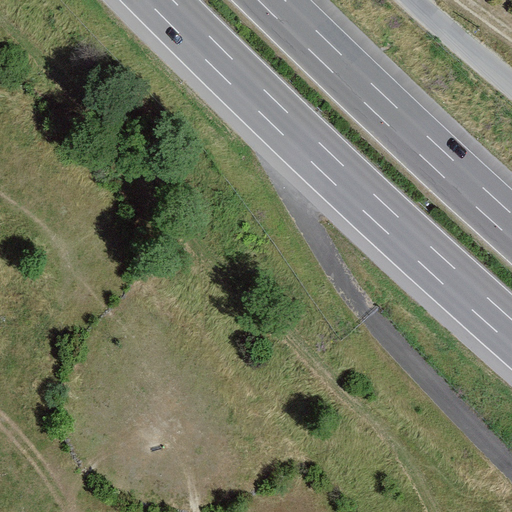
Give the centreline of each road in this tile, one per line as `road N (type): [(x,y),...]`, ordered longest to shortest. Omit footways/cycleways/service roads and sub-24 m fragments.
road 1 (motorway): [(159,0),(511,332)]
road 2 (motorway): [(511,225),(272,0)]
road 3 (residential): [(511,83),(413,0)]
